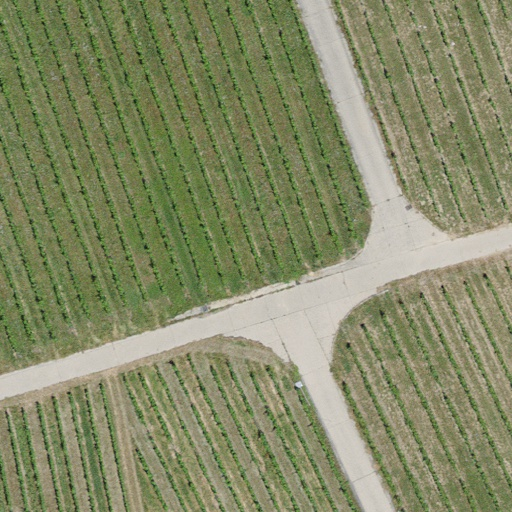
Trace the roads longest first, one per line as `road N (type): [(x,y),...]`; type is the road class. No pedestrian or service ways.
road 1 (track): [(0,388),(511,231)]
road 2 (track): [(310,0),(404,264)]
road 3 (track): [(382,511),(285,303)]
